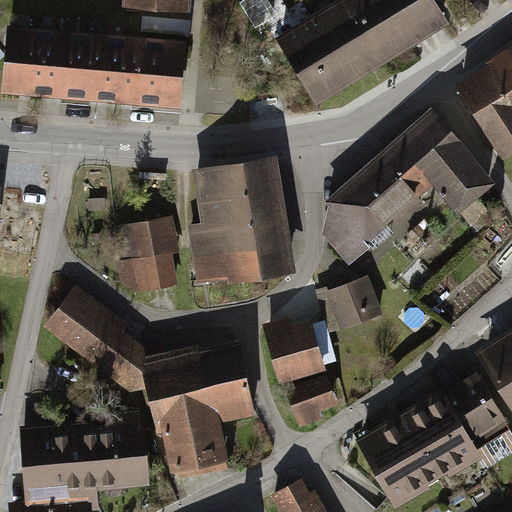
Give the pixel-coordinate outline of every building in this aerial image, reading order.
[(187,0),(127,0),(127,4),(187,9),(187,0)] [(445,0),(342,0),(281,38),(320,101),(456,18),(445,0)] [(10,28),(5,88),(179,103),(184,43),(10,28)] [(511,54),(492,67),(511,98),(511,54)] [(505,152),(511,146),(511,98),(492,67),(462,86),(491,130),(485,134),(493,147),(500,143),(505,152)] [(441,106),(393,146),(435,196),(447,186),(476,221),(494,206),(485,197),(504,180),(441,106)] [(356,265),(435,196),(393,146),(335,197),(328,232),(356,265)] [(288,266),(270,161),(199,173),(207,221),(192,224),(202,280),(288,266)] [(177,213),(117,225),(129,288),(147,284),(149,293),(182,287),(176,252),(184,250),(177,213)] [(373,282),(332,295),(343,333),(385,320),(373,282)] [(81,289),(47,330),(126,395),(144,374),(157,358),(128,334),(131,330),(81,289)] [(271,321),(287,377),(336,363),(322,314),(301,319),(300,313),(271,321)] [(511,331),(484,349),(511,396),(511,331)] [(264,417),(247,343),(206,353),(205,347),(157,358),(144,374),(158,435),(170,433),(181,480),(240,467),(230,425),(264,417)] [(364,439),(404,504),(490,451),(482,438),(511,419),(511,418),(481,368),(364,439)] [(335,370),(291,389),(305,423),(349,404),(335,370)] [(145,413),(23,428),(32,501),(13,504),(14,511),(96,511),(94,494),(154,487),(145,413)] [(310,474),(278,491),(289,511),(338,511),(325,487),(319,490),(310,474)]
